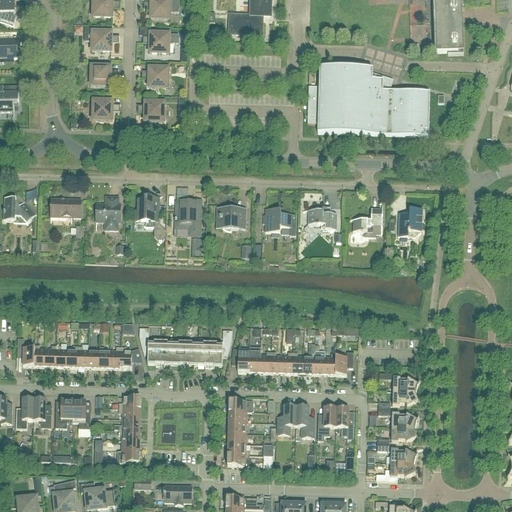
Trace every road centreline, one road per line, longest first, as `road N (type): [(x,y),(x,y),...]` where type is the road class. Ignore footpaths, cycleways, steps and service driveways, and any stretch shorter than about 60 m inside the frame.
road 1 (residential): [(293,163),(294,114),(194,111),(195,72),(295,74),(295,53)]
road 2 (residential): [(127,180),(363,187)]
road 3 (residential): [(468,280),(442,304),(436,495)]
road 4 (residential): [(486,495),(492,309),(488,293),(468,280)]
road 5 (residential): [(295,53),(496,69)]
road 6 (tertiary): [(293,163),(128,159)]
road 7 (residential): [(364,398),(209,393)]
road 8 (residential): [(361,493),(206,489)]
road 9 (residential): [(150,392),(0,388)]
road 10 (residential): [(45,0),(53,15),(57,138)]
road 11 (residential): [(0,177),(127,180)]
road 12 (residential): [(204,470),(149,462),(150,392)]
